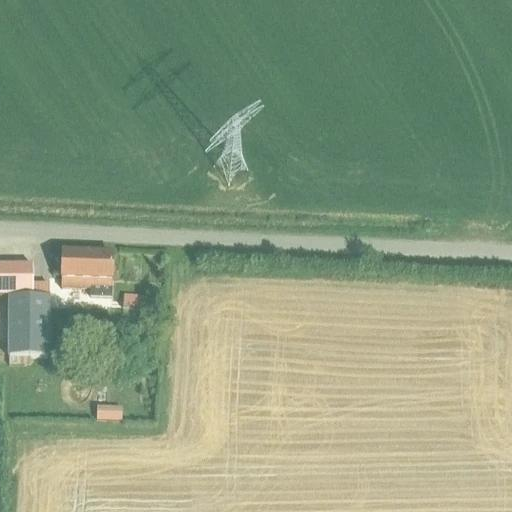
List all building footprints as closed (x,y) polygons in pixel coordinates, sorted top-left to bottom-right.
[(109,301),(110,276),(111,256),(61,254),(60,289),(78,289),(89,290),(89,300),(109,301)] [(32,267),(0,267),(0,298),(8,298),(32,298),(32,286),(32,267)] [(48,286),(32,286),(32,298),(48,298),(48,286)] [(123,295),(122,310),(143,312),(144,297),(123,295)] [(32,298),(8,298),(8,359),(29,360),(48,360),(48,298),(32,298)] [(120,410),(108,410),(108,424),(111,424),(120,424),(120,410)]
